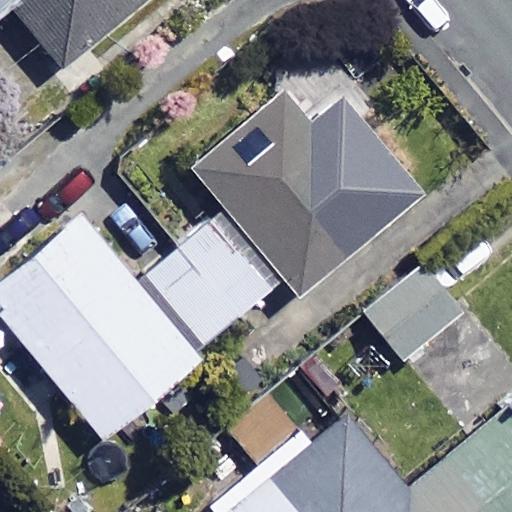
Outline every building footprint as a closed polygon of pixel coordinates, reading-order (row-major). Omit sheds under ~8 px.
[(0,0),(0,16),(14,5),(62,64),(141,0),(0,0)] [(308,126),(280,91),(188,164),(292,296),(417,196),(341,100),(308,126)] [(0,147),(18,131),(0,110),(0,147)] [(200,358),(81,213),(0,279),(0,309),(104,437),(200,358)] [(268,287),(208,217),(144,271),(204,342),(268,287)] [(422,255),(361,302),(405,358),(465,311),(422,255)] [(315,440),(269,477),(297,511),(511,511),(511,403),(504,410),(497,401),(404,477),(350,411),(315,440)] [(226,511),(269,477),(315,440),(302,423),(280,441),(256,413),(229,435),(252,464),(206,501),(215,511),(226,511)] [(226,511),(297,511),(269,477),(226,511)] [(93,511),(81,495),(57,511),(93,511)]
